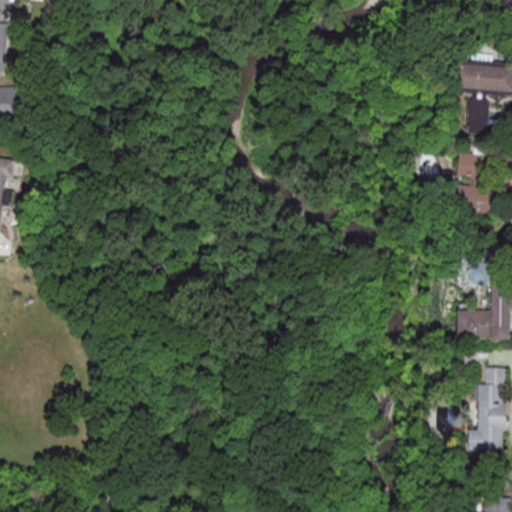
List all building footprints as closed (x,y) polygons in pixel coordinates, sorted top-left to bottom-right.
[(511,92),(511,62),(459,61),(458,90),(511,92)] [(20,85),(0,85),(0,114),(20,115),(20,85)] [(484,128),(485,100),(471,100),(471,128),(484,128)] [(495,155),(461,151),(458,174),(492,179),(495,155)] [(459,213),(493,213),(493,186),(459,186),(459,213)] [(457,310),(457,339),(511,339),(511,284),(492,284),(492,310),(457,310)] [(507,367),(485,367),(486,383),(479,383),(479,428),(469,428),(469,449),(507,449),(507,367)] [(511,511),(511,496),(485,496),(485,511),(511,511)]
